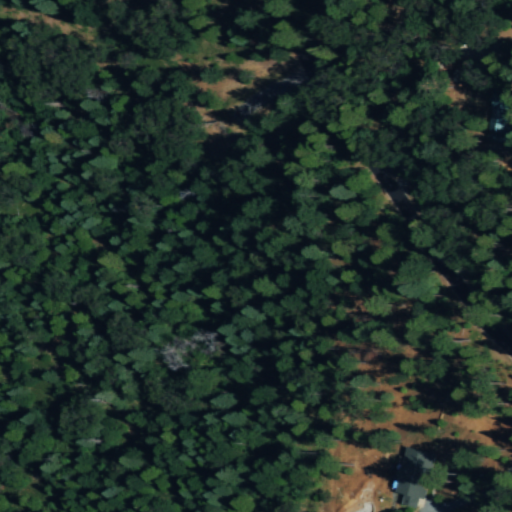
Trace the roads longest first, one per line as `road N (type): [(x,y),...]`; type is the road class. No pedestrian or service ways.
road 1 (residential): [(511,348),(461,300),(319,100),(268,0)]
road 2 (track): [(260,511),(260,461),(282,407),(271,307),(277,215)]
